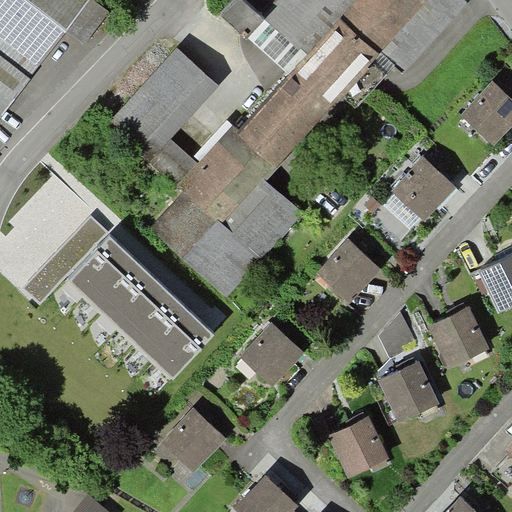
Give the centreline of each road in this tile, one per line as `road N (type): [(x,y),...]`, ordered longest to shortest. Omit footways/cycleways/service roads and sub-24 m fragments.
road 1 (residential): [(511,174),(311,401),(270,436),(355,511)]
road 2 (residential): [(167,0),(0,185)]
road 3 (residential): [(414,511),(511,407)]
